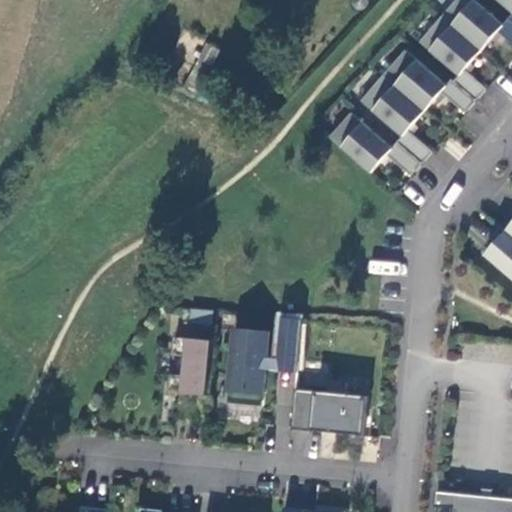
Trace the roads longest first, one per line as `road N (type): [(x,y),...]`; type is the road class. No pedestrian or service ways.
road 1 (residential): [(408,477),(431,238),(441,211),(511,129)]
road 2 (residential): [(72,445),(408,477)]
